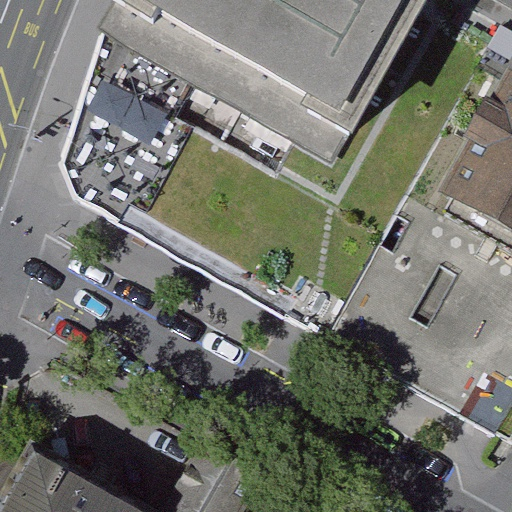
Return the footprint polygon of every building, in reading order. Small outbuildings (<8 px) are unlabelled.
[(446,0),(105,0),(95,18),(113,27),(102,46),(338,177),(348,159),(355,163),(446,0)] [(511,80),(493,112),(490,110),(467,151),(471,153),(443,204),(455,210),(449,221),(511,256),(511,80)] [(511,256),(449,221),(411,200),(328,348),(511,450),(511,256)] [(248,511),(263,487),(203,453),(168,511),(248,511)] [(124,511),(29,458),(0,509),(0,511),(124,511)]
